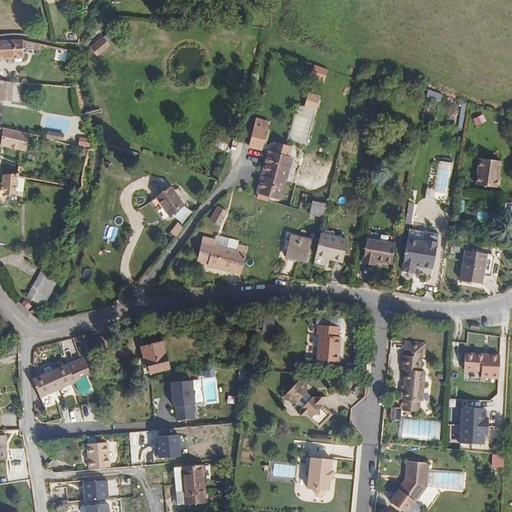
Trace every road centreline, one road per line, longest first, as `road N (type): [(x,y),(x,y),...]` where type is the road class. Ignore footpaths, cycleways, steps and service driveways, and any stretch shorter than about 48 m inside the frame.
road 1 (residential): [(386,304),(298,295),(117,316)]
road 2 (residential): [(386,304),(363,511)]
road 3 (residential): [(230,170),(117,316)]
road 4 (residential): [(43,511),(21,328)]
road 5 (track): [(274,0),(230,170)]
road 6 (residential): [(511,301),(451,311),(386,304)]
